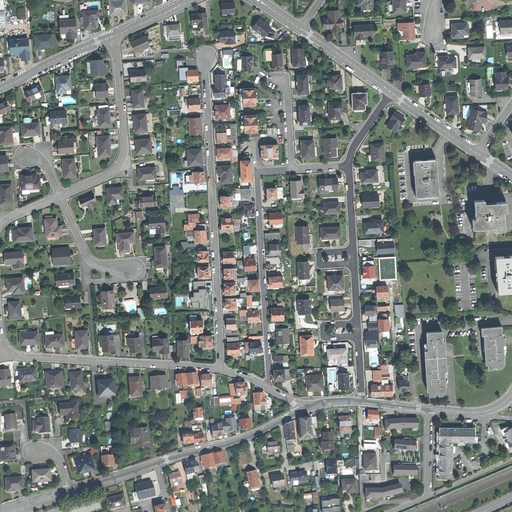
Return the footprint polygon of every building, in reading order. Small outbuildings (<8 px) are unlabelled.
[(362,9),(374,9),(373,0),(359,0),(360,1),(362,1),(362,9)] [(406,0),(393,0),(394,13),(405,12),(405,7),(405,3),(407,3),(406,0)] [(109,2),(110,16),(118,16),(125,15),(124,1),(109,2)] [(222,5),(223,14),(236,12),(235,4),(228,4),(222,5)] [(332,31),(341,30),(340,11),(329,11),(329,18),(325,19),(325,24),(325,29),(332,28),(332,31)] [(83,13),(84,31),(89,30),(95,30),(94,19),(99,18),(98,12),(83,13)] [(197,30),(207,29),(206,14),(200,15),(196,15),(196,16),(190,16),(191,27),(197,26),(197,30)] [(259,19),(253,28),(266,37),(271,28),(265,24),(259,19)] [(511,20),(501,21),(501,33),(511,32),(511,20)] [(70,39),(76,39),(75,21),(60,22),(60,33),(65,33),(66,39),(70,39)] [(415,22),(398,23),(398,29),(404,29),(404,39),(416,38),(415,30),(415,22)] [(452,31),(453,38),(463,37),(463,35),(469,34),(468,23),(452,25),(452,31)] [(355,26),(356,39),(360,39),(365,38),(365,36),(373,35),(373,25),(355,26)] [(172,27),(166,27),(167,36),(179,36),(179,26),(172,27)] [(235,31),(220,32),(221,42),(226,41),(226,44),(230,44),(236,43),(235,31)] [(34,37),(35,50),(44,49),(44,48),(47,48),(53,47),(52,36),(34,37)] [(133,49),(135,54),(140,52),(140,53),(143,52),(144,53),(151,50),(145,37),(130,44),(133,49)] [(27,41),(10,42),(11,59),(13,61),(20,61),(28,60),(27,41)] [(469,54),(469,58),(486,58),(485,47),(469,48),(469,54)] [(304,60),(304,49),(293,49),(293,60),(304,60)] [(382,68),(394,67),(393,51),(381,52),(381,59),(382,68)] [(408,55),(408,68),(426,67),(426,52),(421,52),(416,53),(416,55),(408,55)] [(273,61),(273,66),(278,65),(283,65),(282,54),(272,55),(273,61)] [(242,70),(242,71),(246,71),(246,72),(248,72),(248,71),(252,71),(252,68),(252,66),(254,66),(254,57),(252,58),(252,57),(242,57),(242,59),(242,70)] [(440,57),(440,71),(450,71),(450,67),(456,67),(456,58),(449,58),(445,58),(445,57),(440,57)] [(92,76),(106,74),(105,70),(105,65),(102,65),(102,61),(91,62),(92,76)] [(186,71),(186,84),(191,84),(191,82),(197,81),(197,77),(197,71),(186,71)] [(130,78),(131,83),(149,81),(148,76),(145,76),(145,72),(130,73),(130,78)] [(506,72),(497,72),(497,77),(496,77),(497,89),(509,88),(509,83),(508,76),(506,77),(506,72)] [(214,75),(215,88),(225,88),(225,75),(214,75)] [(298,90),(299,94),(309,93),(308,75),(298,76),(298,81),(298,90)] [(328,76),(328,86),(332,86),(333,89),(342,88),(341,76),(335,76),(328,76)] [(56,78),(57,94),(65,93),(65,90),(70,90),(69,77),(62,77),(56,78)] [(471,96),(482,95),(481,90),(481,80),(470,80),(471,96)] [(420,85),(420,96),(426,96),(431,95),(430,84),(420,85)] [(96,98),(107,97),(107,91),(107,85),(95,85),(96,98)] [(35,88),(31,90),(35,98),(43,95),(39,86),(35,88)] [(213,93),(213,98),(220,98),(220,99),(222,99),(222,97),(224,97),(224,92),(226,92),(225,88),(215,88),(213,88),(213,93)] [(23,94),(27,102),(35,98),(31,90),(27,92),(23,94)] [(242,108),(256,107),(255,101),(257,101),(257,98),(256,96),(255,96),(255,90),(241,90),(242,108)] [(132,100),(133,108),(144,107),(143,95),(142,95),(142,91),(131,91),(132,100)] [(352,93),(353,109),(365,109),(365,103),(367,103),(367,93),(361,93),(361,92),(359,92),(357,92),(357,93),(352,93)] [(452,113),(458,113),(458,96),(447,97),(447,103),(445,103),(446,108),(447,108),(447,113),(452,113)] [(189,111),(189,113),(193,112),(193,110),(199,110),(199,104),(198,99),(187,100),(187,105),(187,111),(189,111)] [(1,104),(0,104),(0,111),(1,114),(9,110),(6,102),(1,104)] [(342,102),(329,103),(330,119),(341,119),(340,115),(340,112),(343,112),(342,102)] [(214,120),(228,119),(228,106),(214,107),(214,114),(214,120)] [(298,122),(298,126),(308,125),(307,106),(297,107),(297,112),(298,122)] [(95,128),(110,127),(109,118),(109,109),(97,111),(98,118),(96,118),(96,123),(95,123),(95,128)] [(472,110),(468,127),(480,130),(481,122),(484,122),(484,118),(486,113),(472,110)] [(46,118),(46,124),(56,124),(66,123),(65,112),(49,113),(50,118),(46,118)] [(386,126),(395,131),(399,124),(401,125),(405,119),(395,112),(391,118),(392,118),(389,122),(386,126)] [(149,115),(133,116),(134,125),(134,133),(147,132),(146,122),(149,122),(149,115)] [(244,135),(257,135),(257,128),(259,128),(258,125),(258,123),(256,123),(256,116),(243,117),(244,135)] [(190,135),(200,134),(199,126),(200,126),(200,123),(199,119),(188,120),(189,125),(189,131),(190,135)] [(21,125),(22,137),(30,136),(39,135),(38,123),(31,124),(23,125),(21,125)] [(0,144),(6,144),(12,144),(10,128),(0,128),(0,144)] [(216,143),(226,143),(226,133),(216,133),(216,138),(216,143)] [(99,158),(110,157),(109,147),(108,137),(96,138),(98,150),(99,150),(99,158)] [(58,150),(58,154),(73,152),(72,146),(75,146),(75,139),(63,140),(63,146),(58,146),(58,150)] [(334,139),(321,140),(323,157),(334,156),(333,151),(333,148),(335,147),(334,139)] [(135,147),(136,155),(149,154),(149,156),(154,156),(154,150),(150,150),(150,140),(135,141),(135,147)] [(299,150),(300,158),(312,158),(311,141),(299,142),(299,150)] [(374,161),(385,160),(385,143),(371,144),(371,148),(372,152),(373,152),(374,161)] [(259,147),(260,159),(267,159),(267,160),(268,160),(270,160),(270,159),(277,158),(276,146),(259,147)] [(217,159),(230,159),(230,149),(216,149),(216,155),(217,159)] [(188,166),(202,166),(201,158),(201,150),(187,151),(188,166)] [(422,160),(415,161),(418,197),(425,197),(425,195),(431,195),(431,196),(438,196),(435,159),(428,160),(428,161),(425,162),(422,162),(422,160)] [(63,166),(63,170),(64,170),(65,178),(75,177),(74,160),(62,161),(63,166)] [(241,182),(251,181),(250,171),(250,161),(240,162),(241,182)] [(220,176),(221,183),(232,183),(231,166),(218,167),(218,172),(218,176),(220,176)] [(138,175),(138,181),(155,179),(154,169),(137,170),(138,175)] [(362,183),(378,181),(377,170),(366,170),(367,172),(361,173),(362,178),(362,183)] [(203,173),(191,173),(191,178),(193,178),(193,184),(203,183),(205,182),(205,179),(203,178),(203,176),(203,173)] [(20,176),(21,190),(39,189),(39,179),(35,180),(35,175),(28,176),(20,176)] [(317,180),(317,191),(318,191),(319,194),(326,194),(326,190),(335,190),(335,179),(325,180),(317,180)] [(289,181),(290,198),(302,198),(302,192),(300,192),(299,181),(294,181),(289,181)] [(0,186),(0,205),(5,205),(12,204),(11,186),(0,186)] [(107,191),(108,205),(113,205),(113,200),(115,199),(122,199),(121,188),(115,188),(111,189),(111,191),(107,191)] [(266,200),(282,199),(281,188),(265,189),(266,195),(266,200)] [(239,202),(241,202),(248,202),(251,202),(250,189),(238,190),(239,194),(239,202)] [(363,207),(379,206),(379,194),(363,195),(363,201),(363,207)] [(92,196),(79,202),(80,205),(81,207),(86,205),(88,210),(95,207),(93,203),(94,202),(92,196)] [(151,198),(147,198),(148,207),(156,206),(155,197),(151,198)] [(219,202),(219,207),(230,206),(230,203),(231,203),(231,197),(219,197),(219,202)] [(138,199),(139,208),(148,207),(147,198),(142,198),(138,199)] [(484,200),(474,201),(475,211),(477,210),(477,219),(475,219),(472,219),(473,229),(483,229),(483,227),(495,226),(495,228),(495,231),(505,230),(504,220),(503,220),(502,216),(502,212),(507,212),(506,202),(496,203),(496,204),(484,205),(484,200)] [(322,204),(322,214),(337,214),(337,209),(337,203),(322,204)] [(244,217),(253,216),(253,211),(253,206),(248,206),(243,206),(244,217)] [(270,225),(282,224),(281,214),(269,215),(270,220),(270,225)] [(188,230),(193,229),(193,225),(193,222),(198,222),(198,218),(198,215),(188,215),(188,230)] [(148,219),(149,229),(152,228),(155,228),(155,233),(163,232),(162,228),(163,227),(162,217),(148,219)] [(44,220),(45,237),(60,236),(59,229),(56,230),(55,227),(55,219),(44,220)] [(220,225),(220,230),(232,230),(231,226),(231,219),(220,219),(220,225)] [(365,228),(365,233),(384,232),(383,219),(377,220),(377,222),(365,222),(365,228)] [(296,244),(307,243),(307,237),(306,227),(295,228),(296,244)] [(13,243),(33,241),(32,228),(18,229),(18,231),(12,231),(12,237),(13,243)] [(319,229),(320,240),(338,239),(338,234),(338,228),(319,229)] [(93,247),(106,246),(104,229),(94,230),(94,237),(95,241),(93,241),(93,247)] [(194,236),(194,242),(204,241),(206,239),(206,237),(204,237),(204,234),(204,231),(194,231),(194,236)] [(116,235),(116,240),(118,240),(119,253),(125,252),(125,251),(129,251),(128,243),(133,243),(133,234),(116,235)] [(377,239),(378,256),(394,255),(393,238),(377,239)] [(278,245),(268,245),(269,250),(269,255),(274,255),(274,257),(279,257),(278,245)] [(51,250),(53,265),(69,263),(69,257),(68,248),(51,250)] [(153,262),(153,269),(165,268),(164,261),(166,261),(165,248),(154,248),(155,258),(155,262),(153,262)] [(206,251),(194,252),(194,256),(196,256),(197,262),(207,261),(207,257),(206,251)] [(222,258),(222,263),(233,263),(232,255),(232,252),(222,252),(222,258)] [(15,269),(23,268),(22,253),(4,254),(5,260),(5,266),(15,265),(15,269)] [(497,257),(500,293),(506,292),(506,291),(511,290),(511,255),(510,256),(510,257),(503,257),(503,256),(497,257)] [(396,256),(378,257),(379,281),(397,280),(396,256)] [(363,258),(363,266),(374,266),(374,257),(363,258)] [(243,271),(254,271),(254,265),(254,260),(250,260),(242,261),(243,266),(243,270),(243,271)] [(297,279),(307,278),(306,271),(306,263),(296,263),(297,279)] [(369,277),(375,277),(374,266),(363,266),(364,271),(364,277),(369,277)] [(197,272),(197,278),(208,278),(207,272),(207,267),(200,267),(197,268),(197,269),(195,269),(195,272),(197,272)] [(223,274),(223,279),(233,279),(233,274),(233,269),(222,269),(223,274)] [(55,276),(56,286),(68,285),(68,287),(74,286),(73,280),(73,274),(55,276)] [(277,287),(281,287),(280,276),(273,276),(268,276),(268,282),(268,288),(275,287),(275,289),(277,289),(277,287)] [(325,277),(326,291),(341,290),(341,283),(340,276),(325,277)] [(13,295),(24,294),(23,279),(7,280),(7,286),(7,292),(13,292),(13,295)] [(249,291),(257,291),(257,285),(256,280),(248,281),(248,287),(249,291)] [(223,289),(224,295),(235,294),(237,294),(237,290),(235,290),(234,284),(223,284),(223,289)] [(377,293),(377,296),(388,296),(388,291),(387,285),(376,286),(376,288),(376,289),(377,293)] [(149,289),(150,299),(166,298),(165,288),(155,289),(149,289)] [(106,292),(101,292),(102,303),(104,303),(105,309),(114,308),(112,291),(106,292)] [(64,298),(65,308),(80,307),(79,297),(74,297),(74,298),(71,298),(70,299),(70,298),(64,298)] [(224,304),(224,309),(235,308),(234,299),(224,299),(224,304)] [(297,314),(308,314),(308,308),(308,300),(296,301),(297,314)] [(331,312),(344,311),(344,306),(344,300),(331,301),(331,312)] [(10,318),(20,317),(19,302),(8,303),(8,309),(9,309),(10,312),(10,318)] [(404,304),(395,305),(395,315),(398,317),(404,317),(404,304)] [(378,314),(378,310),(378,307),(377,305),(365,306),(366,310),(366,314),(378,314)] [(270,315),(270,321),(273,321),(273,322),(279,322),(278,320),(283,320),(282,309),(270,310),(270,315)] [(246,321),(246,322),(258,322),(257,316),(257,311),(253,311),(248,311),(247,310),(245,310),(246,316),(246,321)] [(378,322),(379,330),(383,330),(389,330),(389,324),(389,318),(384,319),(382,319),(378,319),(378,321),(378,322)] [(225,324),(225,329),(231,328),(231,330),(234,330),(234,319),(225,319),(225,324)] [(194,332),(201,332),(201,326),(201,320),(196,320),(188,320),(189,332),(194,332)] [(379,330),(378,322),(368,322),(368,332),(379,332),(379,330)] [(481,328),(482,336),(486,335),(489,370),(495,369),(495,367),(498,367),(498,369),(503,369),(504,367),(505,365),(504,356),(503,337),(502,327),(481,328)] [(275,337),(275,344),(286,343),(285,337),(287,337),(286,329),(275,329),(276,334),(276,337),(275,337)] [(429,382),(429,394),(436,394),(436,392),(440,392),(440,394),(442,394),(443,392),(445,390),(445,388),(445,381),(444,370),(444,365),(444,362),(443,347),(442,344),(442,339),(442,329),(426,330),(427,348),(428,363),(428,373),(429,382)] [(19,331),(20,346),(28,345),(38,344),(37,333),(26,333),(26,331),(19,331)] [(74,332),(76,349),(82,349),(88,348),(86,331),(74,332)] [(380,346),(379,332),(368,332),(366,332),(366,340),(366,347),(378,346),(380,346)] [(43,336),(44,347),(49,346),(54,346),(54,347),(63,346),(62,334),(43,336)] [(198,347),(210,346),(210,341),(210,336),(198,336),(199,341),(197,342),(198,347)] [(102,346),(102,350),(108,350),(114,350),(113,337),(107,337),(99,338),(99,344),(102,344),(102,346)] [(299,356),(311,355),(311,345),(312,345),(312,342),(310,342),(310,339),(310,337),(298,337),(299,356)] [(129,344),(130,352),(134,352),(139,352),(138,338),(126,339),(127,344),(129,344)] [(153,341),(153,351),(159,350),(159,353),(164,353),(168,353),(167,339),(158,339),(158,340),(153,341)] [(182,356),(187,356),(187,341),(177,341),(177,356),(182,356)] [(248,351),(248,353),(252,353),(252,355),(255,355),(255,353),(260,353),(260,351),(261,351),(261,349),(260,348),(260,346),(259,342),(250,343),(247,343),(248,351)] [(238,344),(226,344),(226,350),(226,354),(230,354),(230,356),(238,356),(238,354),(241,354),(241,350),(238,350),(238,344)] [(325,350),(326,359),(337,359),(338,364),(345,363),(345,356),(344,349),(325,350)] [(25,370),(18,371),(19,382),(34,381),(34,370),(25,370)] [(273,377),(273,381),(283,381),(282,370),(272,371),(273,377)] [(0,385),(9,385),(8,371),(0,371),(0,385)] [(44,374),(46,389),(61,387),(59,372),(51,373),(44,374)] [(69,374),(70,391),(81,391),(80,373),(74,374),(69,374)] [(184,375),(186,386),(196,385),(194,373),(189,374),(184,375)] [(176,385),(176,386),(184,385),(183,374),(179,375),(175,375),(175,379),(176,385)] [(337,390),(347,389),(346,382),(346,374),(336,375),(337,390)] [(202,386),(209,385),(208,375),(202,376),(198,376),(199,386),(202,386)] [(311,391),(319,391),(318,376),(304,377),(305,392),(311,391)] [(149,379),(150,390),(166,389),(164,377),(155,378),(149,379)] [(134,396),(139,396),(138,378),(133,378),(128,379),(129,389),(130,397),(134,396)] [(400,391),(410,390),(409,380),(405,380),(399,380),(399,386),(400,391)] [(97,382),(98,397),(114,395),(112,381),(104,381),(97,382)] [(233,384),(234,396),(239,395),(239,397),(245,396),(244,390),(246,390),(246,386),(244,387),(244,383),(237,384),(233,384)] [(372,396),(383,396),(382,385),(379,386),(372,386),(372,391),(372,396)] [(387,385),(382,385),(383,396),(393,395),(393,390),(392,385),(387,385)] [(251,394),(252,406),(262,406),(262,404),(262,401),(264,401),(264,398),(262,398),(262,394),(257,394),(251,394)] [(217,405),(218,407),(230,405),(229,401),(229,397),(222,398),(217,399),(217,405)] [(58,405),(58,416),(63,415),(65,415),(66,419),(76,418),(75,404),(58,405)] [(197,419),(200,419),(199,409),(190,410),(191,420),(193,419),(197,419)] [(372,420),(377,420),(378,411),(373,411),(368,410),(367,419),(372,420)] [(3,415),(5,431),(10,430),(15,430),(14,415),(3,415)] [(340,431),(350,431),(350,416),(345,417),(339,417),(340,431)] [(300,438),(312,437),(310,424),(317,423),(316,417),(305,418),(298,418),(300,438)] [(385,419),(386,429),(404,428),(418,428),(418,418),(402,418),(385,419)] [(37,431),(37,433),(43,433),(48,433),(47,419),(36,419),(37,422),(32,422),(32,431),(37,431)] [(237,421),(239,430),(249,429),(248,420),(237,421)] [(286,441),(295,440),(292,421),(288,423),(284,424),(286,441)] [(216,437),(221,436),(220,430),(220,425),(218,425),(218,427),(210,428),(211,437),(216,437)] [(506,440),(511,452),(511,425),(508,428),(506,425),(502,427),(508,440),(506,440)] [(440,443),(440,445),(451,445),(451,441),(474,442),(474,436),(473,436),(473,429),(457,428),(457,430),(450,430),(450,428),(440,428),(440,441),(440,443)] [(134,444),(135,448),(141,448),(147,447),(146,429),(133,430),(133,433),(129,434),(129,438),(130,445),(134,444)] [(69,441),(69,444),(79,443),(78,430),(68,430),(68,438),(69,438),(69,441)] [(186,444),(191,443),(190,434),(190,432),(180,433),(181,437),(180,437),(180,440),(181,440),(182,444),(186,444)] [(322,450),(333,449),(331,432),(326,433),(323,433),(323,438),(321,438),(322,444),(321,444),(322,450)] [(200,433),(190,434),(191,443),(191,445),(197,445),(202,444),(200,433)] [(409,441),(395,439),(394,449),(408,450),(416,451),(416,441),(409,441)] [(267,452),(278,451),(277,441),(271,442),(266,443),(267,452)] [(0,461),(14,461),(14,456),(13,452),(12,452),(11,446),(0,446),(0,461)] [(217,452),(212,453),(214,464),(217,464),(224,462),(222,451),(217,452)] [(206,455),(202,456),(205,468),(213,466),(215,466),(214,464),(212,453),(206,455)] [(364,456),(365,470),(376,470),(376,455),(373,455),(373,456),(372,456),(370,456),(370,455),(364,456)] [(73,461),(77,475),(84,473),(93,470),(89,456),(73,461)] [(100,456),(101,467),(106,466),(112,466),(111,462),(113,461),(113,458),(111,458),(111,456),(108,456),(106,456),(100,456)] [(439,478),(451,478),(451,469),(450,469),(451,466),(451,459),(439,459),(439,466),(440,466),(440,471),(439,471),(439,478)] [(326,461),(327,475),(337,474),(337,460),(326,461)] [(184,464),(186,474),(194,472),(198,471),(196,461),(190,462),(184,464)] [(417,466),(394,466),(394,475),(417,475),(417,466)] [(31,472),(32,483),(47,482),(46,480),(49,480),(48,470),(39,471),(31,472)] [(250,487),(258,485),(255,470),(251,471),(247,472),(250,487)] [(291,478),(291,480),(291,481),(299,480),(299,482),(307,481),(305,471),(298,472),(298,473),(296,474),(296,475),(290,476),(291,478)] [(173,474),(169,475),(172,487),(178,486),(177,484),(182,483),(179,472),(174,473),(175,474),(173,474)] [(271,477),(273,487),(284,485),(282,475),(277,476),(271,477)] [(6,493),(11,492),(11,490),(16,490),(22,489),(21,480),(10,481),(9,479),(5,479),(6,493)] [(351,493),(357,493),(356,479),(341,480),(342,490),(346,490),(346,493),(351,493)] [(132,493),(134,500),(155,495),(151,481),(142,484),(135,486),(136,492),(132,493)] [(400,483),(382,488),(366,488),(366,497),(382,497),(403,492),(400,483)] [(109,509),(125,505),(122,495),(115,497),(107,499),(109,509)] [(335,511),(340,511),(339,499),(331,499),(331,501),(331,511),(335,511)] [(322,501),(322,511),(331,511),(331,501),(322,501)]
